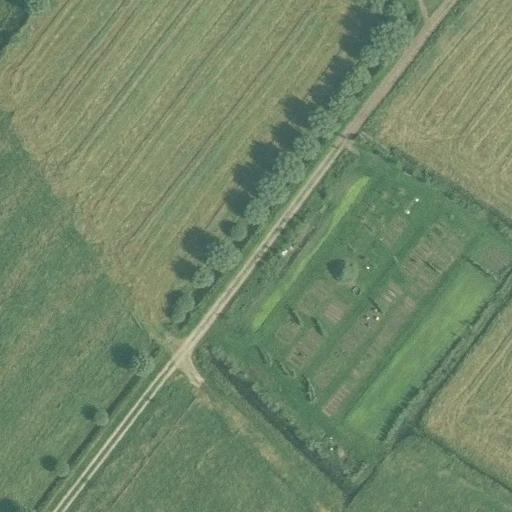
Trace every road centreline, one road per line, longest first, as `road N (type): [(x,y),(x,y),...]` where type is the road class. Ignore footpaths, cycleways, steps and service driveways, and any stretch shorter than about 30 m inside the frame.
road 1 (track): [(454,0),(185,358),(187,378)]
road 2 (track): [(322,511),(187,378)]
road 3 (track): [(511,510),(430,472),(403,483),(381,511)]
